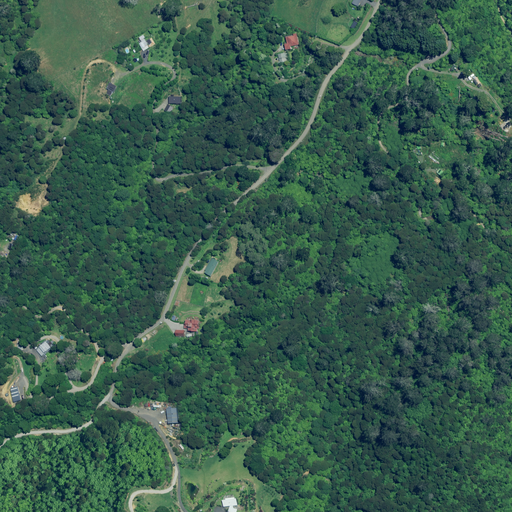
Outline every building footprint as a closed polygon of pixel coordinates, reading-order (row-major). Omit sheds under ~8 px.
[(290,35),(285,36),(285,38),(286,38),(287,42),(284,43),(285,50),(291,49),(290,47),(298,45),(296,34),(293,34),(293,36),(291,37),(290,35)] [(150,48),(145,38),(141,41),(143,42),(140,44),(144,51),(150,48)] [(288,61),(287,53),(278,54),(279,63),(288,61)] [(455,72),(456,71),(458,71),(459,68),(458,67),(459,66),(454,63),(451,69),(455,72)] [(212,258),(206,270),(207,271),(206,273),(212,277),(220,262),(212,258)] [(186,329),(190,329),(190,331),(199,332),(200,329),(201,329),(202,320),(201,320),(201,319),(197,318),(197,317),(193,316),(193,318),(188,318),(188,320),(188,325),(186,325),(186,329)] [(42,344),(40,346),(41,347),(38,349),(43,355),(52,348),(47,342),(44,345),(42,344)] [(179,424),(179,409),(169,409),(169,424),(179,424)] [(235,506),(238,506),(239,506),(239,499),(236,499),(236,498),(227,499),(227,500),(224,501),(225,507),(231,506),(229,511),(238,511),(239,510),(235,508),(235,506)]
